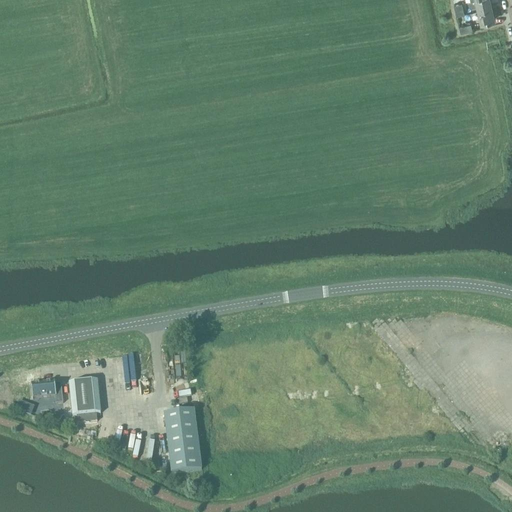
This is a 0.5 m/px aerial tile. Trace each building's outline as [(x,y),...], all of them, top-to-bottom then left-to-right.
[(489,0),(475,0),(478,12),(492,8),(489,0)] [(492,8),(478,12),(481,23),(494,20),(492,8)] [(459,27),(460,33),(472,30),(471,24),(459,27)] [(69,384),(73,417),(77,417),(77,424),(86,423),(86,421),(88,421),(89,423),(97,422),(97,415),(101,414),(97,381),(69,384)] [(55,405),(63,404),(61,384),(55,385),(55,382),(54,382),(54,383),(43,384),(32,385),(32,384),(31,384),(33,400),(33,399),(55,397),(55,405)] [(194,412),(164,415),(172,475),(202,471),(194,412)]
